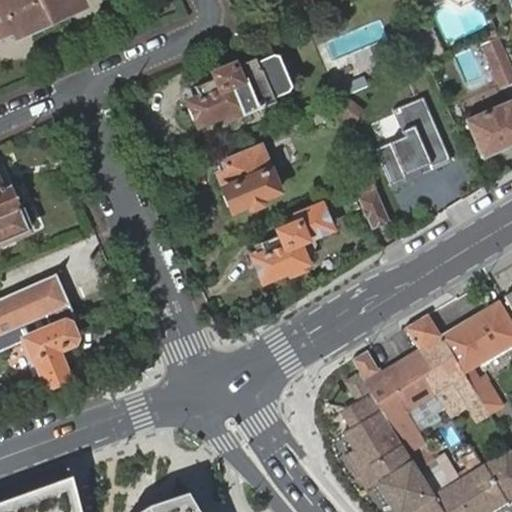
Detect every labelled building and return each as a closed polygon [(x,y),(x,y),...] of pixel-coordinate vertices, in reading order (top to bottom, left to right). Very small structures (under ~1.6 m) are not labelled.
[(50,13),(52,18),(74,8),(70,0),(0,0),(0,34),(13,28),(17,34),(42,23),(40,18),(50,13)] [(42,23),(52,18),(50,13),(40,18),(42,23)] [(431,28),(415,35),(427,61),(443,55),(431,28)] [(480,47),(498,89),(511,83),(511,78),(497,41),(480,47)] [(187,101),(199,128),(224,117),(226,122),(238,117),(236,112),(239,111),(241,117),(274,103),(272,99),(287,93),(289,85),(279,62),(272,60),(256,66),(255,62),(234,72),(233,70),(214,78),(216,82),(190,93),(187,101)] [(365,81),(337,93),(340,99),(367,87),(365,81)] [(328,108),(352,122),(360,110),(344,100),(328,108)] [(402,127),(372,140),(392,185),(449,161),(430,115),(428,116),(422,102),(418,100),(398,108),(396,113),(402,127)] [(466,120),(482,159),(511,146),(511,102),(466,120)] [(319,105),(291,116),(298,135),(327,123),(319,105)] [(232,185),(224,188),(234,212),(250,205),(251,210),(265,204),(263,200),(278,193),(261,149),(223,163),(226,170),(232,185)] [(0,242),(28,231),(20,212),(21,212),(20,206),(22,205),(24,202),(18,188),(15,188),(11,190),(0,164),(0,242)] [(219,173),(224,188),(232,185),(226,170),(219,173)] [(371,228),(387,222),(374,193),(372,195),(367,181),(352,187),(371,228)] [(259,245),(263,255),(254,259),(263,282),(287,272),(289,278),(303,273),(301,268),(306,265),(303,258),(312,254),(314,246),(311,238),(329,231),(320,208),(289,219),(292,227),(276,234),(277,237),(259,245)] [(0,336),(70,306),(56,275),(0,299),(0,336)] [(511,292),(503,298),(511,313),(511,292)] [(511,326),(497,302),(441,336),(487,413),(488,414),(491,412),(495,420),(502,416),(497,407),(501,405),(483,375),(478,377),(472,367),(511,343),(511,326)] [(367,351),(351,360),(359,374),(368,389),(371,393),(421,474),(427,470),(425,463),(433,458),(406,410),(437,392),(449,414),(465,404),(474,419),(487,413),(441,336),(428,315),(405,329),(417,350),(380,373),(367,351)] [(25,342),(67,324),(65,323),(24,338),(25,342)] [(70,325),(67,324),(25,342),(32,359),(34,358),(45,387),(66,379),(61,365),(65,363),(70,352),(67,347),(75,339),(70,325)] [(368,389),(359,374),(345,384),(354,398),(368,389)] [(368,389),(354,398),(356,402),(371,393),(368,389)] [(496,511),(511,502),(511,455),(508,448),(455,479),(432,493),(421,474),(371,393),(356,402),(346,408),(351,417),(343,421),(349,431),(342,436),(352,451),(346,456),(367,493),(376,487),(391,511),(392,511),(398,509),(404,510),(405,511),(496,511)] [(443,459),(427,470),(421,474),(432,493),(455,479),(443,459)] [(0,511),(84,511),(75,477),(0,504),(0,511)] [(199,511),(190,490),(151,504),(133,511),(199,511)]
